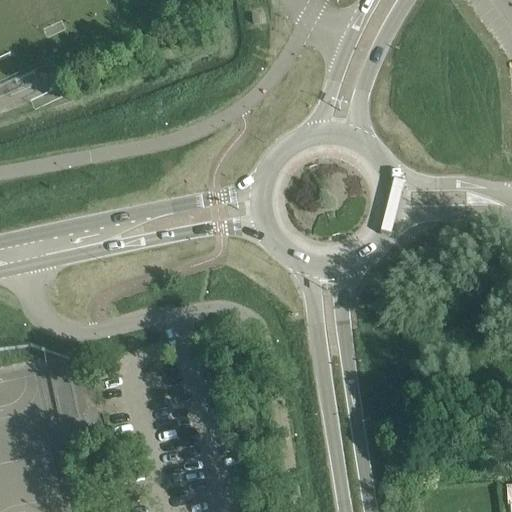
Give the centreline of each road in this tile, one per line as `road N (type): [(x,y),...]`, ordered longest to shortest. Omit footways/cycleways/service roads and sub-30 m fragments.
road 1 (unclassified): [(31,267),(46,321),(74,335),(207,308),(234,310),(258,325),(296,511)]
road 2 (unclassified): [(239,109),(144,146),(0,172)]
road 3 (tertiary): [(256,191),(24,237)]
road 4 (tertiary): [(31,267),(220,229),(261,229)]
road 5 (track): [(371,511),(343,311)]
road 6 (unclassified): [(239,109),(267,90),(310,15),(351,37)]
road 7 (tertiary): [(261,229),(288,259),(327,270),(364,257),(388,225)]
road 8 (tertiary): [(352,139),(371,65),(406,0)]
road 9 (unclassified): [(511,208),(467,184),(386,173)]
road 10 (unclassified): [(388,225),(426,212),(511,214)]
